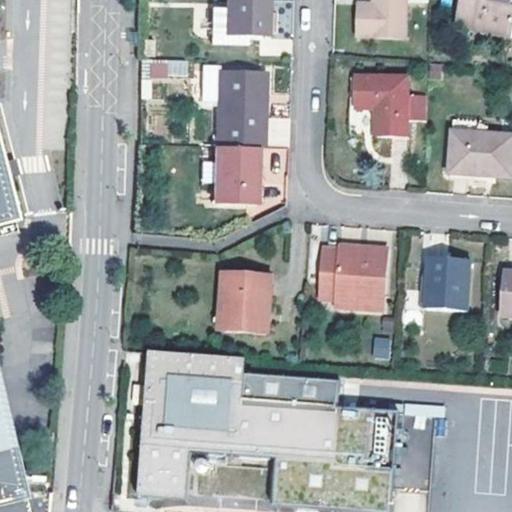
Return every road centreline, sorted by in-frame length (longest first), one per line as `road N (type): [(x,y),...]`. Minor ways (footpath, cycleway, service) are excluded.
road 1 (unclassified): [(78,511),(96,310),(106,0)]
road 2 (residential): [(313,0),(308,162),(318,190),(345,207),(511,219)]
